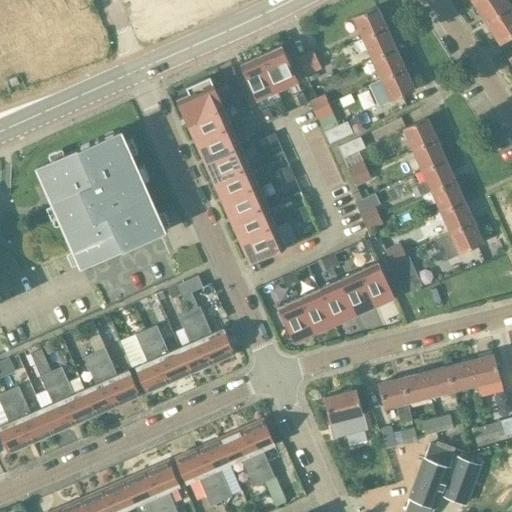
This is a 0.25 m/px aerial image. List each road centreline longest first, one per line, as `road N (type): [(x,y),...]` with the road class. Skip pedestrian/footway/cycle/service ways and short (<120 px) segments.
road 1 (residential): [(280,383),(136,70)]
road 2 (residential): [(0,499),(280,383)]
road 3 (residential): [(280,383),(511,313)]
road 4 (secondary): [(0,132),(136,70)]
road 5 (residential): [(511,120),(435,0)]
road 6 (residential): [(131,58),(0,111)]
road 7 (residential): [(337,511),(280,383)]
